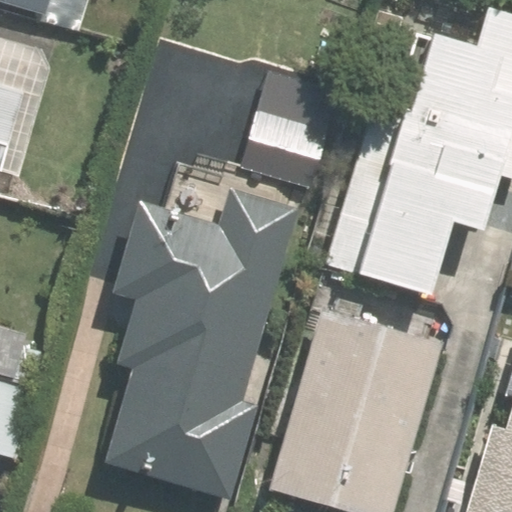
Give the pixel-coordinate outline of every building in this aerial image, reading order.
[(0,0),(40,11),(43,0),(0,0)] [(415,300),(437,222),(469,232),(485,175),(511,182),(511,21),(476,12),(468,43),(405,26),(385,100),(361,93),(311,271),(415,300)] [(245,103),(224,170),(301,193),(322,126),(245,103)] [(236,400),(288,210),(217,191),(207,227),(124,204),(101,291),(122,296),(104,363),(120,367),(94,466),(223,501),(250,403),(236,400)] [(388,511),(436,338),(310,304),(258,491),(334,511),(388,511)] [(511,511),(511,330),(453,511),(511,511)] [(0,448),(17,388),(0,382),(0,448)]
